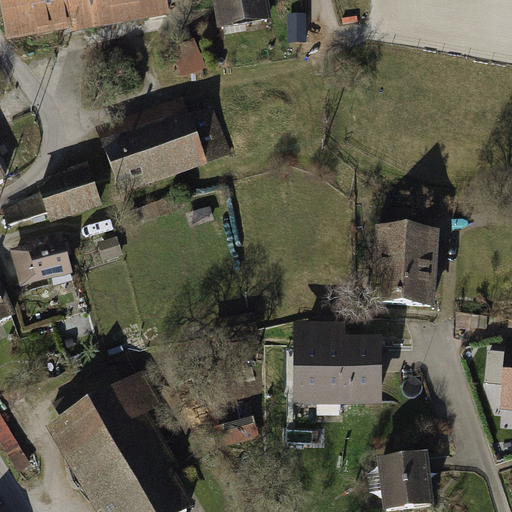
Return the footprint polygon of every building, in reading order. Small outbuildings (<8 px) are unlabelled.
[(1,0),(9,41),(65,32),(59,0),(1,0)] [(170,17),(166,0),(59,0),(65,32),(65,35),(170,17)] [(267,0),(213,0),(219,28),(271,18),(267,0)] [(208,69),(194,40),(169,52),(183,81),(208,69)] [(130,60),(104,69),(112,95),(139,87),(130,60)] [(178,98),(92,128),(115,195),(201,165),(178,98)] [(100,202),(87,164),(33,183),(37,194),(44,215),(48,220),(100,202)] [(37,194),(5,211),(9,226),(44,215),(37,194)] [(172,198),(137,210),(142,225),(177,213),(172,198)] [(380,211),(378,232),(409,235),(410,213),(380,211)] [(435,236),(409,235),(378,232),(373,303),(430,307),(435,236)] [(35,249),(14,254),(22,284),(69,272),(61,242),(51,245),(49,239),(33,243),(35,249)] [(119,239),(101,244),(106,260),(123,255),(119,239)] [(0,322),(11,317),(0,293),(0,322)] [(251,317),(214,324),(216,337),(253,330),(251,317)] [(375,345),(300,344),(298,400),(316,400),(316,411),(340,411),(341,400),(374,401),(375,345)] [(502,407),(511,407),(511,345),(507,345),(502,407)] [(109,368),(74,389),(81,403),(119,382),(109,368)] [(39,430),(88,511),(96,511),(101,510),(170,471),(177,467),(144,416),(159,406),(140,372),(119,382),(81,403),(55,419),(39,430)] [(55,419),(81,403),(74,389),(48,404),(55,419)] [(252,420),(215,431),(220,446),(256,436),(252,420)] [(395,511),(431,508),(424,455),(373,461),(379,511),(395,511)] [(184,511),(191,508),(170,471),(101,510),(101,511),(184,511)]
